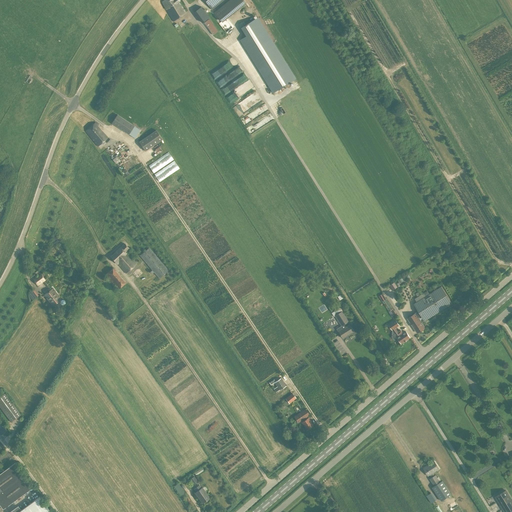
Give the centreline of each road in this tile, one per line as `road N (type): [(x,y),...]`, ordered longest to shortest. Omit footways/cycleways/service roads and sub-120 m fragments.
road 1 (track): [(423,352),(245,72),(182,0)]
road 2 (unclassified): [(240,511),(511,275)]
road 3 (track): [(328,434),(127,141)]
road 4 (secondary): [(511,290),(255,511)]
road 5 (unclassified): [(0,284),(64,120),(142,0)]
road 6 (unclassified): [(277,511),(511,306)]
road 7 (track): [(185,488),(78,332),(70,335),(31,283)]
road 8 (track): [(270,485),(144,302)]
road 9 (track): [(121,0),(74,66),(74,103),(41,126),(23,179)]
road 10 (track): [(488,511),(415,393)]
